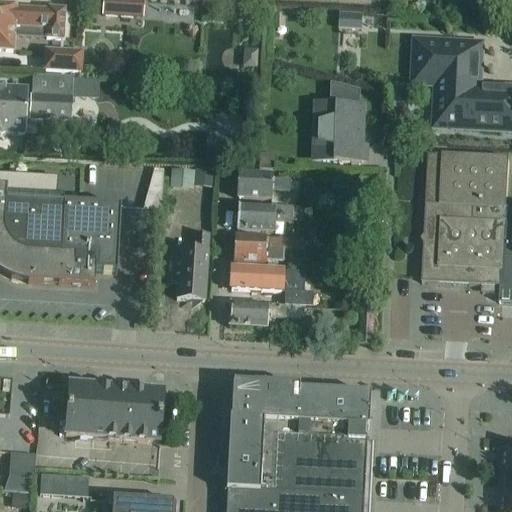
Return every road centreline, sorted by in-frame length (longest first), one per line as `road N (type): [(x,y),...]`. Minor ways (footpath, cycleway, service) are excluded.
road 1 (tertiary): [(204,360),(458,373)]
road 2 (tertiary): [(0,347),(204,360)]
road 3 (residential): [(204,360),(214,337),(225,172)]
road 4 (residential): [(204,360),(196,511)]
road 5 (residential): [(450,511),(458,373)]
